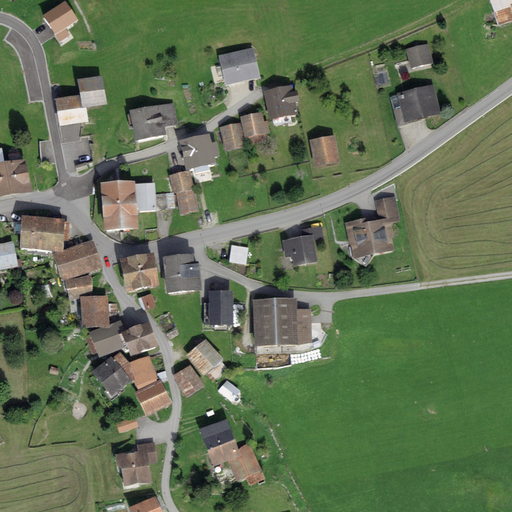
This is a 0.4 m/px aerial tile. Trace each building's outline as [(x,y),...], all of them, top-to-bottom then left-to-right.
[(511,0),(491,0),(500,29),(511,25),(511,0)] [(75,23),(64,8),(44,22),(60,44),(69,38),(64,31),(75,23)] [(427,49),(408,54),(412,72),(431,67),(427,49)] [(251,54),(222,61),(228,88),(258,81),(251,54)] [(27,80),(14,81),(16,95),(29,93),(27,80)] [(82,101),(58,105),(62,129),(86,124),(84,112),(105,108),(100,83),(80,87),(82,101)] [(432,91),(400,99),(406,125),(438,118),(432,91)] [(291,92),(267,97),(272,123),(297,118),(294,106),(298,105),(296,97),(292,98),(291,92)] [(172,108),(130,117),(136,145),(164,140),(163,131),(176,129),(172,108)] [(261,118),(242,121),(246,140),(269,135),(267,126),(263,127),(261,118)] [(238,128),(222,132),(226,152),(243,149),(238,128)] [(208,142),(182,148),(188,175),(214,169),(213,163),(219,162),(215,148),(209,150),(208,142)] [(334,142),(312,146),(316,168),(338,164),(334,142)] [(24,166),(0,169),(0,200),(29,196),(24,166)] [(189,176),(171,180),(174,197),(178,196),(192,193),(189,176)] [(133,183),(101,185),(105,231),(137,229),(133,183)] [(151,183),(135,184),(137,212),(153,211),(151,183)] [(192,193),(178,196),(182,217),(197,215),(192,193)] [(383,220),(349,227),(358,265),(401,256),(395,227),(403,225),(398,202),(380,206),(383,220)] [(65,221),(22,219),(21,251),(63,253),(65,221)] [(308,242),(288,245),(291,262),(297,260),(299,271),(323,266),(319,244),(326,242),(324,230),(306,233),(308,242)] [(13,242),(0,244),(0,269),(18,266),(13,242)] [(92,243),(54,258),(64,283),(102,268),(92,243)] [(253,251),(236,249),(234,266),(250,268),(253,251)] [(152,256),(123,262),(128,290),(157,284),(152,256)] [(190,256),(166,258),(169,292),(199,289),(196,265),(191,265),(190,256)] [(89,277),(65,283),(70,301),(94,294),(89,277)] [(230,293),(211,293),(212,322),(231,321),(230,293)] [(150,296),(141,299),(145,309),(153,307),(150,296)] [(106,297),(81,299),(83,330),(108,328),(106,297)] [(294,300),(256,302),(258,343),(309,340),(307,311),(294,312),(294,300)] [(148,325),(122,335),(131,359),(157,349),(148,325)] [(117,326),(91,335),(100,360),(126,350),(117,326)] [(206,342),(189,357),(204,373),(221,359),(206,342)] [(149,358),(130,365),(140,390),(159,383),(149,358)] [(112,359),(92,373),(111,399),(131,385),(112,359)] [(189,367),(176,376),(176,380),(185,394),(200,384),(189,367)] [(160,383),(136,395),(147,417),(171,405),(160,383)] [(225,423),(203,431),(215,463),(229,457),(237,478),(259,470),(251,448),(237,453),(225,423)] [(139,454),(120,456),(124,485),(150,481),(147,463),(155,462),(153,444),(138,446),(139,454)] [(160,511),(154,498),(131,509),(132,511),(160,511)]
